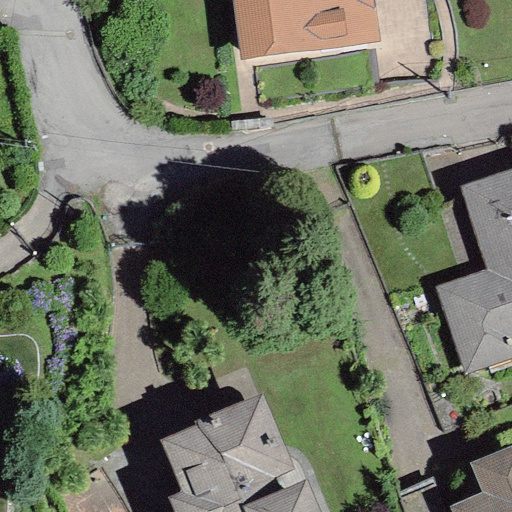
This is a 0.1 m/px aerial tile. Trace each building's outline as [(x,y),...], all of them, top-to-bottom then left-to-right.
[(241,0),(247,54),(368,42),(363,0),(241,0)] [(511,187),(473,200),(499,279),(445,296),(467,366),(511,351),(511,348),(508,337),(511,336),(511,187)] [(267,511),(271,511),(259,480),(278,472),(256,418),(169,453),(190,504),(176,510),(176,511),(267,511)] [(511,511),(511,462),(480,475),(490,502),(467,511),(511,511)] [(63,511),(129,511),(103,466),(53,495),(63,511)] [(406,511),(445,511),(434,482),(400,496),(406,511)] [(267,511),(308,511),(303,498),(271,511),(267,511)]
